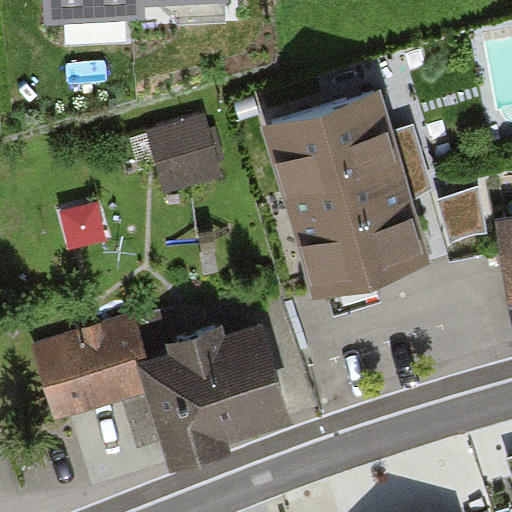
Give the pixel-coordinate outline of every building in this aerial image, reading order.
[(231,0),(36,0),(38,21),(232,11),(231,0)] [(383,92),(268,127),(318,291),(433,256),(383,92)] [(170,192),(231,170),(207,106),(146,128),(170,192)] [(442,203),(454,246),(490,236),(477,193),(442,203)] [(511,312),(511,215),(498,218),(511,312)] [(129,317),(30,349),(52,418),(152,387),(129,317)] [(275,322),(145,363),(174,456),(304,415),(275,322)]
